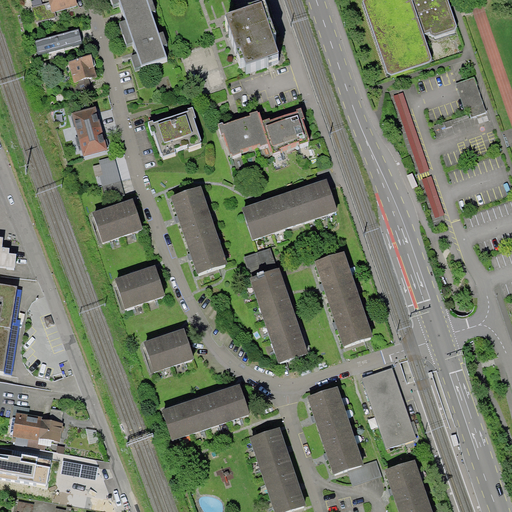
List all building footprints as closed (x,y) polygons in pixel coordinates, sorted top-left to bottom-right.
[(48,0),(49,2),(31,7),(35,23),(56,17),(55,12),(79,5),(77,0),(48,0)] [(110,0),(113,7),(120,4),(126,22),(119,24),(122,33),(155,22),(152,13),(157,11),(153,0),(110,0)] [(433,62),(425,37),(456,27),(447,0),(373,0),(363,3),(388,77),(433,62)] [(281,62),(263,10),(229,22),(244,65),(248,64),(251,72),(281,62)] [(155,22),(122,33),(126,46),(134,43),(138,55),(131,58),(135,69),(168,58),(155,22)] [(77,33),(34,46),(37,57),(81,45),(79,38),(77,33)] [(89,57),(68,63),(74,83),(95,77),(89,57)] [(471,119),(487,113),(474,78),(459,83),(471,119)] [(96,107),(72,113),(84,157),(107,152),(96,107)] [(153,122),(148,124),(152,135),(154,134),(161,155),(163,155),(164,157),(176,153),(175,150),(188,146),(189,149),(201,145),(200,142),(202,142),(194,120),(196,119),(193,108),(188,110),(189,113),(153,125),(153,122)] [(271,118),(261,122),(269,145),(272,156),(283,152),(282,149),(300,143),(301,145),(309,142),(308,140),(310,140),(303,120),(306,119),(302,109),(297,111),(298,112),(272,121),(271,118)] [(258,113),(251,115),(251,117),(226,126),(226,124),(220,126),(231,158),(238,156),(237,154),(257,147),(258,149),(269,145),(261,122),(258,113)] [(115,161),(92,166),(95,177),(99,175),(101,182),(119,176),(115,161)] [(119,176),(101,182),(105,195),(123,190),(119,176)] [(284,194),(294,226),(338,212),(328,180),(284,194)] [(184,236),(215,226),(201,187),(171,197),(184,236)] [(242,209),(252,241),(294,226),(284,194),(242,209)] [(134,201),(94,215),(104,244),(143,231),(134,201)] [(197,274),(228,264),(215,226),(184,236),(197,274)] [(267,250),(244,258),(253,282),(275,275),(267,250)] [(338,324),(347,349),(374,340),(346,257),(319,266),(325,286),(338,324)] [(156,267),(116,280),(126,310),(164,297),(156,267)] [(253,282),(281,365),(309,356),(301,331),(288,293),(281,273),(275,275),(253,282)] [(18,291),(0,288),(0,373),(5,374),(18,291)] [(184,331),(146,345),(156,374),(195,360),(184,331)] [(393,369),(361,379),(385,448),(416,438),(393,369)] [(162,413),(173,442),(251,416),(241,386),(222,392),(184,405),(162,413)] [(340,392),(310,402),(316,418),(329,457),(335,475),(365,465),(340,392)] [(281,433),(253,442),(277,511),(280,511),(306,503),(300,488),(287,450),(281,433)] [(4,456),(1,484),(34,488),(38,460),(4,456)] [(365,465),(348,471),(353,486),(382,476),(377,462),(365,465)] [(431,511),(415,465),(387,474),(393,491),(400,511),(431,511)]
